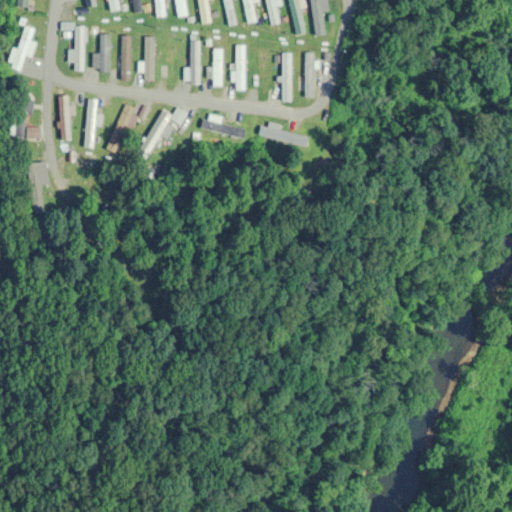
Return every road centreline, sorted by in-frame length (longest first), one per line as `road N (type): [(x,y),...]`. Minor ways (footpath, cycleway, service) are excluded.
road 1 (residential): [(57,0),(49,72),(60,80),(294,113),(325,96),(348,0)]
road 2 (residential): [(49,72),(45,123),(78,220)]
